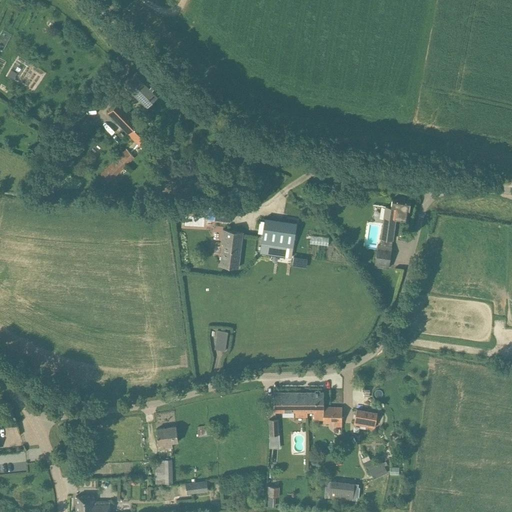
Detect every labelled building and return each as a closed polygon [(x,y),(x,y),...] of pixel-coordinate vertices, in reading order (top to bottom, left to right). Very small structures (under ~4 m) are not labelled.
[(17,74),(11,70),(7,76),(14,80),(17,74)] [(159,94),(138,73),(125,85),(133,93),(132,94),(134,96),(135,95),(147,107),(159,94)] [(152,134),(119,101),(107,113),(140,146),(152,134)] [(135,158),(126,149),(101,174),(110,183),(127,165),(126,164),(130,161),(131,162),(135,158)] [(411,202),(392,199),(391,207),(385,206),(380,245),(377,245),(374,266),(388,268),(391,247),(392,240),(396,218),(407,220),(408,210),(409,210),(411,202)] [(232,208),(224,207),(216,208),(214,220),(231,222),(232,208)] [(297,223),(265,218),(260,252),(292,257),(297,223)] [(243,232),(225,229),(220,266),(238,268),(243,232)] [(227,332),(218,331),(215,349),(225,350),(227,332)] [(306,417),(307,411),(307,392),(274,392),(274,402),(274,411),(296,411),(296,417),(306,417)] [(324,392),(307,392),(307,411),(314,411),(314,420),(323,420),(323,423),(342,423),(342,417),(342,407),(324,407),(324,392)] [(378,412),(357,408),(354,424),(375,428),(378,412)] [(279,441),(278,419),(269,419),(270,436),(270,439),(270,441),(279,441)] [(211,436),(210,425),(198,426),(199,437),(211,436)] [(178,441),(176,426),(156,429),(158,444),(162,444),(163,449),(173,447),(172,442),(178,441)] [(173,483),(172,459),(155,460),(156,483),(173,483)] [(388,472),(382,460),(368,466),(374,479),(388,472)] [(359,484),(330,480),(330,481),(326,481),(325,497),(352,500),(352,499),(357,500),(359,484)] [(192,493),(198,492),(198,493),(208,492),(207,481),(191,483),(192,493)] [(280,487),(268,486),(268,496),(279,497),(280,487)] [(76,496),(75,511),(109,511),(110,511),(110,501),(94,501),(94,496),(76,496)]
